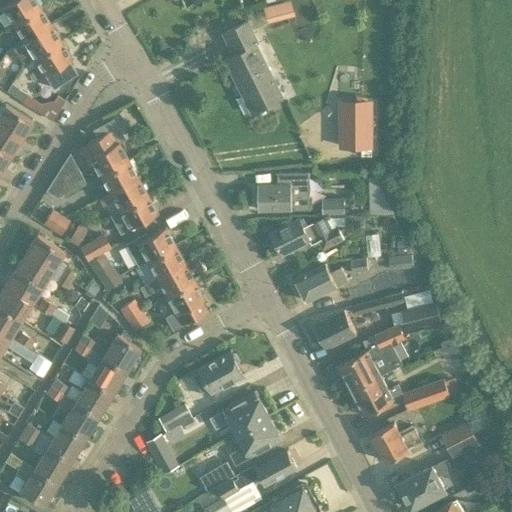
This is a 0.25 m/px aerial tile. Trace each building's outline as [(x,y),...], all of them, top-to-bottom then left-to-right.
[(12,23),(38,6),(34,0),(10,0),(1,6),(12,23)] [(268,18),(279,15),(276,4),(264,7),(268,18)] [(22,40),(49,23),(38,6),(12,23),(22,40)] [(248,20),(222,33),(234,55),(224,60),(251,112),(282,97),(256,44),(259,42),(248,20)] [(59,40),(49,23),(22,40),(12,46),(16,54),(27,48),(33,57),(59,40)] [(76,74),(68,61),(71,59),(59,40),(33,57),(44,75),(53,88),(76,74)] [(11,83),(6,91),(8,92),(16,97),(21,101),(26,93),(20,88),(11,83)] [(0,112),(0,126),(20,139),(31,122),(5,105),(0,112)] [(371,106),(341,108),(343,148),(373,146),(371,106)] [(93,122),(86,126),(89,131),(96,127),(93,122)] [(0,150),(9,156),(20,139),(0,126),(0,150)] [(93,163),(100,175),(127,160),(118,143),(115,143),(109,131),(85,144),(86,146),(79,149),(88,166),(93,163)] [(0,169),(9,156),(0,150),(0,169)] [(69,153),(45,190),(56,197),(84,182),(70,155),(69,153)] [(127,160),(100,175),(109,192),(109,193),(137,178),(127,160)] [(277,183),(258,183),(258,209),(309,209),(309,172),(277,172),(277,183)] [(370,214),(393,214),(374,176),(369,177),(370,214)] [(113,200),(118,209),(118,210),(146,196),(137,178),(109,193),(109,192),(98,198),(102,205),(113,200)] [(110,214),(120,232),(155,213),(146,196),(118,210),(118,209),(110,214)] [(322,215),(344,215),(344,200),(322,200),(322,215)] [(51,228),(60,215),(52,209),(43,223),(51,228)] [(346,215),(346,227),(365,226),(364,214),(346,215)] [(61,234),(69,221),(60,215),(51,228),(61,234)] [(344,239),(337,226),(332,229),(325,215),(310,223),(303,226),(299,217),(270,231),(280,254),(317,237),(324,250),(344,239)] [(77,245),(86,231),(77,225),(68,239),(77,245)] [(137,266),(146,261),(173,246),(164,228),(146,237),(144,234),(125,244),(136,265),(137,266)] [(35,234),(25,252),(60,273),(65,265),(57,260),(62,251),(35,234)] [(88,259),(108,248),(101,236),(81,247),(88,259)] [(406,241),(398,241),(399,253),(407,253),(406,241)] [(136,265),(134,266),(144,285),(147,283),(155,278),(183,263),(173,246),(146,261),(137,266),(136,265)] [(25,252),(14,269),(41,286),(47,275),(55,280),(60,273),(25,252)] [(414,267),(412,253),(388,257),(390,270),(414,267)] [(352,271),(368,269),(366,257),(350,259),(352,271)] [(110,262),(96,272),(102,280),(116,271),(110,262)] [(155,278),(147,283),(152,292),(160,287),(165,296),(192,280),(183,263),(155,278)] [(326,263),(295,278),(306,300),(348,280),(341,266),(330,271),(326,263)] [(65,265),(60,273),(72,281),(77,273),(65,265)] [(3,286),(30,303),(41,286),(14,269),(3,286)] [(121,280),(116,271),(102,280),(107,289),(121,280)] [(72,281),(60,273),(55,280),(67,288),(72,281)] [(202,299),(192,280),(165,296),(174,312),(166,316),(173,329),(205,311),(199,300),(202,299)] [(0,290),(0,307),(19,320),(30,303),(3,286),(0,290)] [(385,299),(353,306),(354,307),(355,314),(371,310),(386,306),(404,302),(402,294),(385,299)] [(82,311),(87,303),(79,297),(74,306),(82,311)] [(55,306),(42,298),(37,306),(51,314),(55,306)] [(120,308),(122,312),(128,321),(142,312),(134,299),(120,308)] [(406,329),(441,321),(436,303),(402,311),(406,329)] [(55,306),(51,314),(62,321),(63,322),(68,314),(55,306)] [(0,330),(9,336),(19,320),(0,307),(0,330)] [(327,347),(356,333),(344,309),(315,323),(327,347)] [(134,330),(147,321),(142,312),(128,321),(134,330)] [(62,321),(53,335),(64,342),(73,328),(63,322),(62,321)] [(368,348),(340,362),(345,374),(344,377),(350,390),(381,374),(403,362),(394,345),(395,344),(405,340),(399,325),(389,330),(364,339),(368,348)] [(97,342),(92,349),(126,370),(139,348),(139,347),(129,340),(132,337),(123,328),(119,334),(116,333),(116,334),(110,343),(100,337),(97,342)] [(0,350),(9,336),(0,330),(0,350)] [(20,332),(15,340),(29,349),(34,342),(34,341),(20,332)] [(83,333),(77,342),(91,350),(97,342),(83,333)] [(436,355),(461,351),(453,335),(440,342),(442,346),(434,350),(436,355)] [(88,356),(91,350),(77,342),(74,347),(88,356)] [(88,356),(86,359),(96,366),(88,379),(111,393),(125,371),(126,370),(92,349),(91,350),(88,356)] [(205,381),(198,384),(205,397),(212,393),(243,376),(230,352),(199,369),(205,381)] [(403,393),(402,393),(398,383),(388,388),(381,374),(350,390),(356,401),(360,403),(365,413),(394,398),(403,393)] [(55,378),(51,385),(64,394),(69,386),(55,378)] [(80,392),(75,400),(98,414),(111,393),(88,379),(80,392)] [(402,393),(403,393),(408,408),(449,395),(444,379),(402,393)] [(51,385),(46,393),(59,401),(60,401),(64,394),(51,385)] [(238,434),(269,416),(256,393),(211,418),(216,428),(230,420),(238,434)] [(59,401),(57,404),(68,411),(61,423),(84,438),(98,414),(75,400),(64,394),(60,401),(59,401)] [(465,408),(471,420),(487,412),(481,400),(465,408)] [(166,431),(176,426),(192,417),(184,402),(158,416),(166,431)] [(487,412),(471,420),(468,422),(473,433),(493,423),(487,412)] [(244,446),(231,454),(236,463),(250,456),(282,439),(269,416),(238,434),(244,446)] [(449,445),(473,433),(468,422),(467,420),(443,433),(449,445)] [(27,422),(22,430),(37,439),(42,431),(27,422)] [(394,422),(372,433),(386,460),(408,449),(407,447),(421,440),(414,427),(400,434),(394,422)] [(70,460),(84,438),(61,423),(47,446),(70,460)] [(33,446),(37,439),(22,430),(18,437),(33,446)] [(178,464),(161,433),(146,441),(164,472),(178,464)] [(473,433),(449,445),(454,455),(479,443),(473,433)] [(56,482),(70,460),(47,446),(34,467),(33,468),(56,482)] [(239,476),(234,478),(239,487),(253,480),(260,476),(265,485),(297,468),(288,451),(258,467),(255,463),(237,473),(239,476)] [(15,472),(27,479),(19,491),(42,505),(56,482),(33,468),(34,467),(10,452),(5,460),(18,468),(15,472)] [(409,504),(411,507),(444,489),(438,476),(452,469),(447,459),(433,466),(432,464),(398,482),(403,493),(401,494),(406,506),(409,504)] [(233,475),(234,475),(227,462),(200,477),(207,490),(216,485),(233,475)] [(511,467),(503,471),(507,480),(511,477),(511,467)] [(233,475),(216,485),(223,496),(223,497),(240,488),(239,487),(234,478),(233,475)] [(240,488),(223,497),(231,511),(235,511),(262,497),(253,480),(239,487),(240,488)] [(291,495),(277,503),(273,497),(248,511),(316,511),(320,510),(313,498),(310,500),(301,484),(289,492),(291,495)] [(151,487),(131,496),(138,511),(159,511),(162,511),(151,487)] [(223,496),(204,507),(206,511),(231,511),(223,497),(223,496)] [(451,501),(433,511),(465,511),(457,498),(452,501),(451,501)] [(113,511),(118,511),(126,508),(121,500),(110,506),(113,511)] [(479,503),(468,510),(469,511),(494,511),(496,511),(490,501),(481,507),(479,503)]
